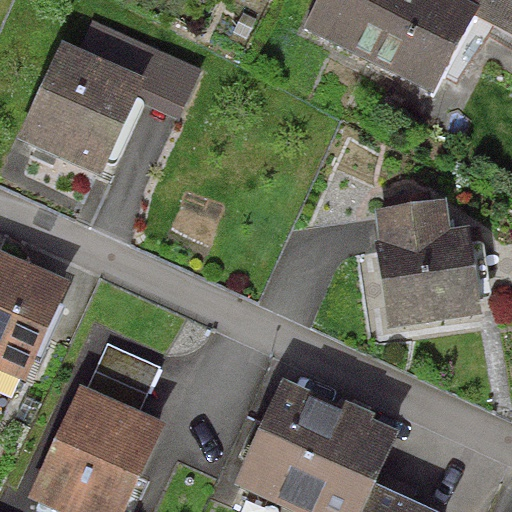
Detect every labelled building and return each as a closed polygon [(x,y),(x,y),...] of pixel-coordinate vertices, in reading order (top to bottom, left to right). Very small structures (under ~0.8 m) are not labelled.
[(470,0),(316,0),(303,27),(432,94),(474,13),(479,4),(470,0)] [(511,0),(470,0),(479,4),(474,13),(511,32),(511,0)] [(80,47),(62,39),(17,137),(101,175),(135,100),(158,49),(92,19),(80,47)] [(201,70),(158,49),(135,100),(178,120),(201,70)] [(451,229),(445,197),(374,208),(379,239),(374,240),(388,328),(481,313),(467,226),(451,229)] [(71,280),(0,250),(0,392),(11,398),(20,379),(27,382),(71,280)] [(88,387),(79,383),(27,498),(57,511),(125,511),(166,422),(140,411),(160,367),(107,344),(88,387)] [(361,511),(375,482),(399,430),(373,418),(375,412),(345,398),(342,404),(282,378),(235,483),(298,511),(361,511)] [(443,511),(375,482),(361,511),(443,511)]
